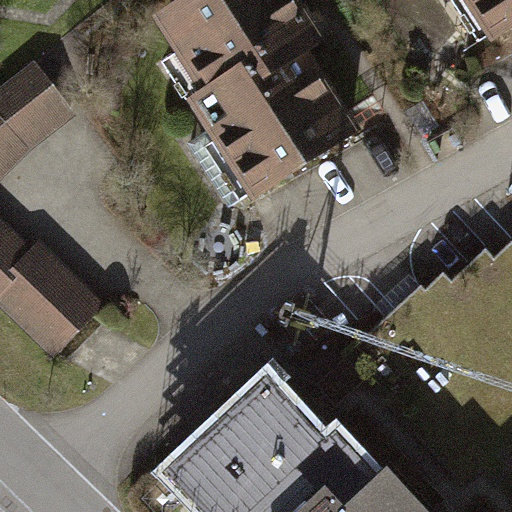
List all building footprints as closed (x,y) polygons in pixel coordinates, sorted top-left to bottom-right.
[(329,31),(309,0),(187,0),(161,17),(208,89),(192,99),(258,200),(373,126),(317,39),(329,31)] [(511,0),(460,0),(489,46),(511,31),(511,0)] [(0,304),(56,363),(116,307),(53,241),(40,253),(0,210),(0,189),(78,115),(32,66),(0,96),(0,304)] [(356,511),(376,496),(335,449),(327,455),(266,382),(159,472),(192,511),(356,511)] [(414,511),(391,484),(376,496),(356,511),(414,511)]
